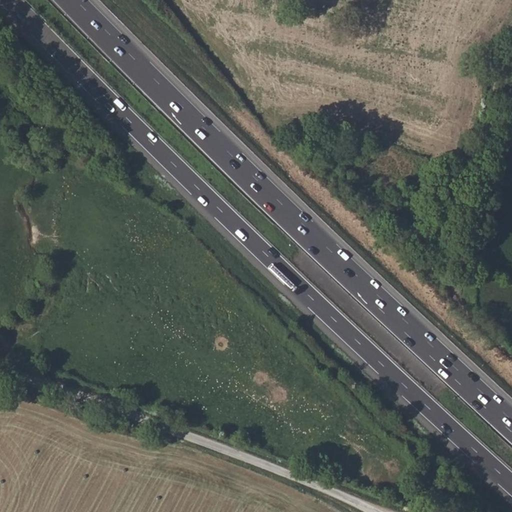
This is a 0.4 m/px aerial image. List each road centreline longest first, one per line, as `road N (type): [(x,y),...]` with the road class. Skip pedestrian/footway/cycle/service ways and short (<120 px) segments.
road 1 (trunk): [(10,0),(511,483)]
road 2 (trunk): [(511,424),(74,0)]
road 3 (unclassified): [(0,375),(59,389),(379,511)]
road 4 (track): [(511,134),(459,286),(460,308),(511,358)]
